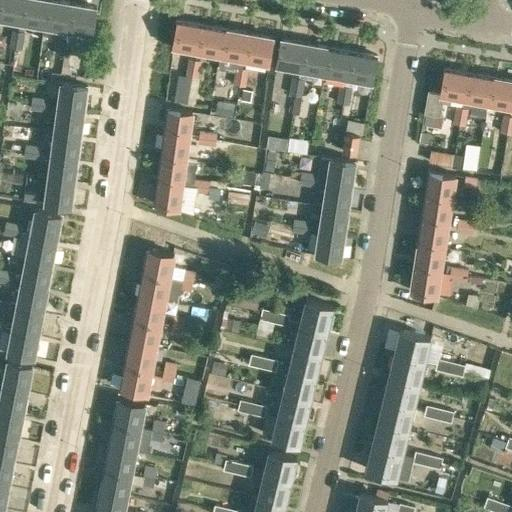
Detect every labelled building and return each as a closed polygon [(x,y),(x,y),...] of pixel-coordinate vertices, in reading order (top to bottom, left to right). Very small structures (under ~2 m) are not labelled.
[(0,0),(0,16),(20,20),(22,0),(0,0)] [(22,0),(20,20),(43,24),(47,0),(22,0)] [(61,0),(47,0),(43,24),(67,28),(72,2),(61,0)] [(72,2),(67,28),(91,32),(96,6),(72,2)] [(172,45),(196,49),(201,23),(177,19),(172,45)] [(201,23),(196,49),(220,54),(225,27),(201,23)] [(225,27),(220,54),(244,58),(249,32),(225,27)] [(25,31),(18,30),(15,47),(13,64),(23,65),(26,48),(22,48),(25,31)] [(249,32),(244,58),(268,63),(273,36),(249,32)] [(64,55),(67,38),(61,37),(58,54),(64,55)] [(73,39),(67,38),(64,55),(70,56),(73,39)] [(305,42),(281,38),(276,64),(300,68),(305,42)] [(305,42),(300,68),(298,77),(305,78),(312,79),(314,71),(324,73),(328,46),(305,42)] [(328,46),(324,73),(344,76),(342,85),(346,85),(352,51),(328,46)] [(352,51),(346,85),(351,86),(352,78),(371,81),(376,55),(352,51)] [(192,75),(195,58),(189,57),(186,74),(192,75)] [(201,59),(195,58),(192,75),(198,76),(201,59)] [(234,83),(240,84),(243,67),(237,66),(234,83)] [(249,68),(243,67),(240,84),(246,85),(249,68)] [(444,67),(439,91),(428,89),(424,112),(440,115),(443,101),(450,102),(451,95),(463,97),(468,71),(444,67)] [(468,71),(463,97),(487,101),(492,76),(468,71)] [(304,86),(305,78),(298,77),(293,76),(291,84),(304,86)] [(511,79),(492,76),(487,101),(511,106),(511,99),(511,79)] [(60,81),(57,105),(83,109),(87,85),(60,81)] [(302,95),(304,86),(291,84),(290,93),(302,95)] [(337,102),(343,103),(346,85),(342,85),(340,84),(337,102)] [(346,85),(343,103),(349,104),(352,86),(351,86),(346,85)] [(250,100),(251,89),(242,88),(241,99),(250,100)] [(301,98),(295,97),(292,112),(299,113),(301,98)] [(235,103),(218,100),(216,112),(233,115),(235,103)] [(57,105),(53,129),(80,133),(83,109),(57,105)] [(460,123),(463,106),(457,105),(454,122),(460,123)] [(167,106),(164,131),(188,134),(192,110),(167,106)] [(248,106),(246,118),(258,119),(259,108),(248,106)] [(469,107),(463,106),(460,123),(466,125),(469,107)] [(507,131),(510,114),(504,113),(501,130),(507,131)] [(53,129),(50,153),(77,157),(80,133),(53,129)] [(199,135),(217,138),(218,132),(200,129),(199,135)] [(164,131),(161,155),(185,158),(188,134),(164,131)] [(345,131),(342,150),(356,152),(359,133),(345,131)] [(199,135),(198,142),(216,144),(217,138),(199,135)] [(465,142),(464,155),(462,167),(476,169),(479,145),(465,142)] [(27,143),(26,150),(43,152),(44,146),(27,143)] [(452,164),(454,152),(431,148),(429,160),(452,164)] [(42,158),(43,152),(26,150),(25,156),(42,158)] [(50,153),(47,177),(73,181),(77,157),(50,153)] [(185,158),(161,155),(157,179),(182,183),(192,184),(210,186),(211,180),(193,177),(195,160),(185,158)] [(318,179),(327,180),(351,184),(355,161),(322,156),(319,173),(301,170),(301,176),(318,179)] [(264,168),(273,170),(275,160),(266,159),(264,168)] [(236,168),(234,182),(253,184),(255,171),(236,168)] [(429,170),(426,194),(452,198),(455,174),(429,170)] [(268,172),(267,186),(289,187),(289,172),(268,172)] [(476,186),(478,177),(465,175),(464,184),(476,186)] [(318,179),(301,176),(300,182),(317,185),(318,179)] [(70,205),(73,181),(47,177),(44,196),(44,201),(70,205)] [(182,183),(157,179),(154,203),(178,207),(182,183)] [(327,180),(323,204),(348,209),(351,184),(327,180)] [(192,184),(192,190),(209,192),(210,186),(192,184)] [(209,192),(209,197),(219,199),(221,188),(210,186),(209,192)] [(36,201),(37,191),(25,190),(23,199),(36,201)] [(426,194),(422,218),(448,222),(452,198),(426,194)] [(323,204),(319,229),(344,233),(348,209),(323,204)] [(32,220),(30,231),(56,237),(61,213),(29,207),(27,219),(32,220)] [(476,220),(455,217),(454,223),(457,224),(475,226),(476,220)] [(294,218),(294,224),(311,227),(312,220),(294,218)] [(422,218),(418,242),(444,246),(448,222),(422,218)] [(255,219),(251,231),(266,236),(270,225),(255,219)] [(8,221),(7,227),(22,231),(23,229),(24,225),(8,221)] [(311,227),(294,224),(293,230),(310,233),(311,227)] [(7,227),(5,232),(21,236),(17,254),(25,256),(52,261),(56,237),(30,231),(23,229),(22,231),(7,227)] [(344,233),(319,229),(316,253),(340,257),(344,233)] [(418,242),(414,266),(440,270),(444,246),(418,242)] [(147,247),(143,270),(169,275),(174,252),(147,247)] [(25,256),(20,280),(47,285),(52,261),(25,256)] [(449,265),(448,270),(468,274),(469,269),(449,265)] [(440,270),(414,266),(411,290),(437,294),(440,270)] [(0,268),(0,274),(13,277),(14,271),(0,268)] [(185,269),(183,278),(194,280),(196,271),(185,269)] [(143,270),(138,293),(165,299),(169,275),(143,270)] [(467,280),(468,274),(448,270),(447,276),(467,280)] [(0,280),(12,282),(13,277),(0,274),(0,280)] [(468,274),(467,280),(481,282),(482,277),(468,274)] [(194,280),(183,278),(181,289),(192,291),(194,280)] [(20,280),(15,304),(42,308),(47,285),(20,280)] [(306,299),(300,322),(328,329),(333,306),(328,304),(330,291),(309,286),(306,299)] [(234,289),(231,300),(256,307),(259,296),(234,289)] [(138,293),(134,317),(160,322),(165,299),(138,293)] [(15,304),(11,327),(38,332),(42,308),(15,304)] [(261,317),(274,320),(277,310),(263,306),(261,317)] [(277,310),(274,320),(285,323),(288,323),(289,319),(290,313),(277,310)] [(175,314),(173,324),(185,327),(187,316),(175,314)] [(240,319),(228,316),(226,327),(237,330),(240,319)] [(134,317),(129,340),(155,345),(160,322),(134,317)] [(328,329),(300,322),(289,319),(288,323),(285,323),(284,327),(298,330),(294,345),(322,352),(328,329)] [(185,327),(173,324),(171,334),(183,336),(185,327)] [(38,332),(11,327),(6,351),(33,356),(38,332)] [(399,329),(393,352),(424,360),(430,336),(399,329)] [(129,340),(125,364),(151,369),(155,345),(129,340)] [(294,345),(289,368),(316,375),(322,352),(294,345)] [(252,352),(251,359),(277,365),(278,359),(252,352)] [(393,352),(388,375),(419,383),(424,360),(393,352)] [(438,357),(437,363),(465,369),(466,363),(438,357)] [(3,383),(3,384),(27,388),(32,364),(8,359),(3,383)] [(227,362),(213,359),(210,371),(224,374),(227,362)] [(251,359),(250,363),(276,369),(277,365),(251,359)] [(165,360),(163,371),(176,374),(178,362),(165,360)] [(465,369),(437,363),(436,367),(463,374),(465,369)] [(151,369),(125,364),(120,387),(146,392),(151,369)] [(289,368),(283,391),(311,398),(316,375),(289,368)] [(163,371),(162,379),(175,381),(176,374),(163,371)] [(388,375),(382,399),(413,406),(419,383),(388,375)] [(0,381),(0,407),(22,412),(27,388),(3,384),(3,383),(0,381)] [(283,391),(277,414),(305,421),(311,398),(283,391)] [(117,398),(113,421),(139,426),(144,403),(117,398)] [(241,399),(240,405),(266,411),(268,405),(241,399)] [(382,399),(376,422),(407,430),(413,406),(382,399)] [(427,403),(426,409),(454,416),(456,410),(427,403)] [(240,405),(239,409),(266,415),(266,411),(240,405)] [(0,407),(0,432),(18,436),(22,412),(0,407)] [(454,416),(426,409),(425,414),(453,421),(454,416)] [(305,421),(277,414),(272,437),(299,444),(305,421)] [(155,418),(153,429),(165,431),(167,421),(155,418)] [(113,421),(108,444),(135,449),(139,426),(113,421)] [(376,422),(371,446),(402,453),(407,430),(376,422)] [(153,429),(151,438),(163,440),(165,431),(153,429)] [(0,432),(0,456),(13,459),(18,436),(0,432)] [(503,452),(506,445),(506,444),(507,441),(492,436),(488,446),(503,452)] [(108,444),(104,467),(130,472),(135,449),(108,444)] [(402,453),(371,446),(365,469),(396,476),(402,453)] [(441,463),(442,456),(416,449),(414,456),(441,463)] [(269,450),(263,473),(291,480),(297,456),(269,450)] [(0,481),(8,483),(13,459),(0,456),(0,481)] [(413,460),(440,467),(441,463),(414,456),(413,460)] [(227,457),(226,464),(252,470),(254,463),(227,457)] [(226,464),(225,468),(251,475),(252,470),(226,464)] [(146,465),(144,475),(156,477),(158,467),(146,465)] [(104,467),(99,491),(126,496),(129,481),(167,489),(169,480),(156,477),(144,475),(130,472),(104,467)] [(263,473),(257,496),(286,503),(291,480),(263,473)] [(441,490),(445,477),(439,475),(435,488),(441,490)] [(8,483),(0,481),(0,505),(4,507),(8,483)] [(497,510),(501,499),(489,495),(490,492),(474,486),(471,494),(486,500),(486,501),(484,506),(497,510)] [(99,491),(95,511),(122,511),(126,496),(99,491)] [(359,492),(354,511),(383,511),(387,499),(359,492)] [(257,496),(253,511),(283,511),(286,503),(257,496)] [(511,511),(511,510),(511,503),(501,499),(497,510),(501,511),(511,511)] [(425,511),(427,507),(400,501),(397,511),(425,511)] [(216,503),(214,510),(223,511),(241,511),(242,509),(216,503)]
